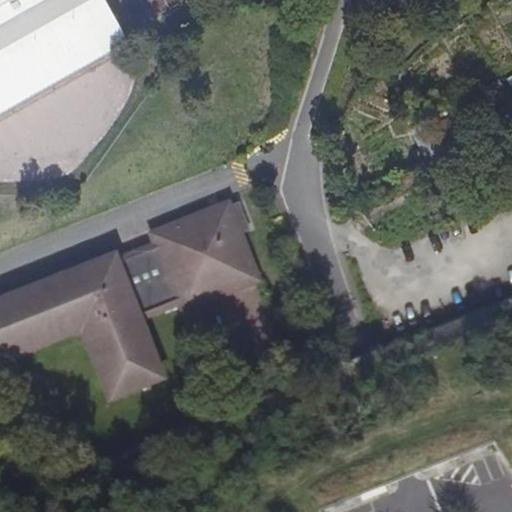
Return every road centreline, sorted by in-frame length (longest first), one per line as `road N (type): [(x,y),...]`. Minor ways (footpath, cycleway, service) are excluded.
road 1 (residential): [(358,361),(300,188),(311,121),(350,0)]
road 2 (track): [(317,237),(409,193),(511,126)]
road 3 (track): [(351,146),(405,112),(395,64),(483,0)]
road 4 (residential): [(358,361),(405,479)]
